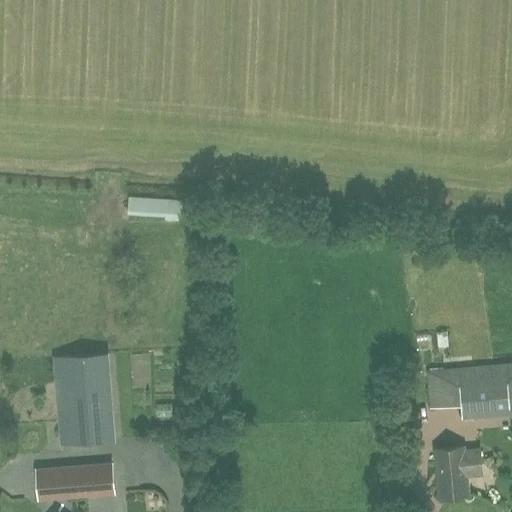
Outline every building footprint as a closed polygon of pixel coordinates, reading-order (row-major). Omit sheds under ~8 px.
[(200,203),(127,197),(126,214),(198,220),(200,203)] [(61,445),(115,440),(108,352),(54,357),(61,445)] [(511,363),(441,369),(428,372),(431,408),(460,406),(461,418),(511,413),(511,363)] [(162,418),(177,418),(177,402),(161,402),(162,418)] [(467,495),(465,476),(470,471),(481,470),(479,450),(464,451),(464,447),(434,449),(439,497),(467,495)] [(38,498),(58,496),(114,492),(112,464),(36,470),(38,498)]
